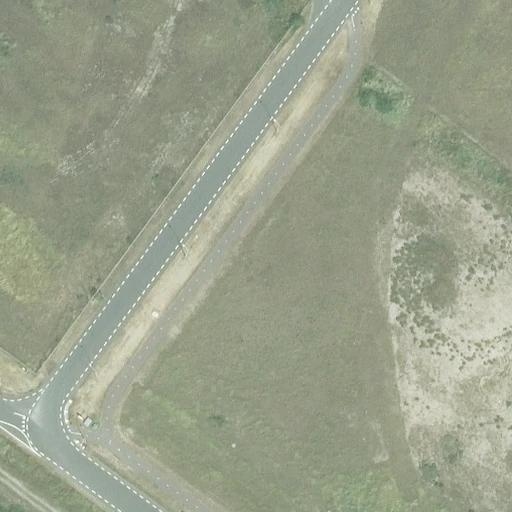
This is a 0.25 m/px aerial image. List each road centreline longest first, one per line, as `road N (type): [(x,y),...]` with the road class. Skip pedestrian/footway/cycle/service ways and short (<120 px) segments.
road 1 (unclassified): [(43,420),(346,0)]
road 2 (unclassified): [(141,511),(60,452),(43,420)]
